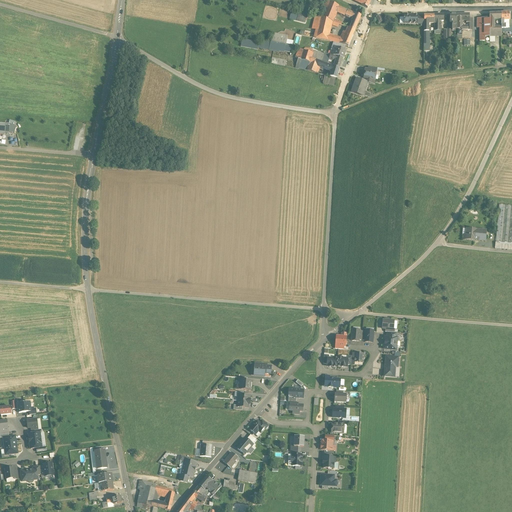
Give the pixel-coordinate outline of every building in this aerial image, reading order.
[(338,7),(325,1),(322,7),(327,9),(323,19),(332,22),(333,20),(336,12),(338,7)] [(350,12),(338,7),(336,12),(348,17),(350,12)] [(308,16),(292,11),(290,20),(306,24),(308,16)] [(361,17),(352,14),(353,13),(350,12),(348,17),(352,18),(350,23),(352,23),(350,29),(355,31),(361,17)] [(501,13),(489,14),(489,17),(489,18),(489,19),(489,28),(494,28),(493,20),(501,20),(501,13)] [(509,13),(501,13),(501,21),(509,21),(509,13)] [(443,15),(435,16),(435,28),(439,28),(439,23),(441,23),(441,21),(443,21),(443,15)] [(469,15),(457,15),(457,20),(457,29),(462,29),(462,27),(462,20),(469,20),(469,15)] [(418,16),(404,16),(404,19),(404,20),(404,24),(417,24),(417,17),(418,17),(418,16)] [(434,16),(424,16),(424,17),(424,21),(424,29),(428,29),(428,21),(434,20),(434,16)] [(332,22),(323,19),(320,18),(316,39),(322,40),(327,41),(332,42),(339,44),(341,40),(331,37),(328,36),(329,33),(331,26),(332,22)] [(489,19),(477,19),(476,28),(480,28),(480,41),(484,41),(484,37),(489,37),(489,34),(489,28),(489,19)] [(462,27),(462,29),(462,30),(468,31),(468,29),(472,29),(472,20),(469,20),(469,27),(462,27)] [(347,33),(344,32),(341,40),(339,44),(346,46),(348,47),(355,31),(350,29),(349,29),(347,33)] [(273,35),(271,43),(286,45),(287,37),(273,35)] [(287,37),(286,45),(293,47),(294,41),(295,37),(290,36),(289,38),(287,37)] [(259,44),(242,40),(241,48),(257,51),(258,48),(259,44)] [(271,42),(259,40),(259,44),(258,48),(269,51),(271,43),(271,42)] [(286,45),(271,43),(269,51),(278,53),(278,52),(284,53),(284,52),(289,53),(290,53),(291,51),(293,51),(294,47),(293,47),(286,45)] [(346,46),(339,44),(333,43),(331,51),(334,52),(333,56),(343,59),(344,59),(346,51),(345,51),(346,46)] [(313,54),(303,52),(299,64),(298,69),(299,69),(307,71),(309,67),(310,64),(311,59),(312,59),(313,54)] [(343,59),(331,56),(329,60),(335,61),(335,62),(337,62),(335,68),(339,70),(343,59)] [(312,59),(311,59),(310,64),(324,69),(326,64),(312,59)] [(335,68),(326,64),(324,69),(330,72),(332,74),(330,78),(337,79),(339,70),(335,68)] [(368,70),(365,70),(364,78),(375,80),(376,72),(368,71),(368,70)] [(335,86),(337,79),(330,78),(327,77),(325,83),(335,86)] [(363,82),(356,79),(351,93),(362,96),(367,83),(363,82)] [(9,124),(0,124),(0,135),(9,133),(14,134),(17,127),(9,124)] [(511,206),(499,205),(495,249),(511,250),(511,206)] [(476,230),(467,229),(466,235),(464,235),(464,240),(475,241),(485,242),(486,232),(476,231),(476,230)] [(394,322),(383,321),(382,329),(386,330),(393,330),(394,322)] [(360,331),(353,331),(352,333),(351,334),(351,335),(352,336),(352,341),(359,342),(359,332),(360,331)] [(373,332),(366,331),(365,332),(365,341),(365,343),(372,343),(373,332)] [(341,337),(337,337),(335,338),(335,341),(336,341),(335,346),(343,347),(345,347),(346,338),(346,334),(342,334),(341,337)] [(387,338),(385,338),(384,349),(396,350),(397,339),(396,339),(387,338)] [(363,355),(355,354),(355,357),(354,363),(363,363),(363,359),(364,359),(364,356),(363,356),(363,355)] [(341,358),(338,357),(338,358),(337,367),(341,367),(341,368),(345,368),(345,367),(347,367),(347,365),(348,359),(347,359),(343,359),(341,358)] [(328,359),(327,365),(327,367),(329,367),(332,368),(332,367),(337,368),(337,367),(338,358),(334,358),(333,359),(328,359)] [(398,359),(386,358),(384,377),(394,378),(395,368),(397,368),(398,359)] [(263,367),(255,366),(254,376),(264,377),(264,374),(270,375),(271,367),(263,367)] [(340,380),(329,379),(329,386),(328,386),(328,387),(328,388),(332,388),(333,388),(339,388),(340,380)] [(247,381),(240,381),(239,386),(241,386),(240,390),(251,391),(251,386),(250,386),(251,382),(247,381)] [(304,391),(289,390),(288,398),(296,398),(303,399),(304,391)] [(336,394),(335,394),(334,403),(346,404),(346,395),(343,395),(336,394)] [(296,406),(290,405),(290,406),(289,411),(293,412),(293,415),(299,415),(299,412),(302,412),(303,406),(296,406)] [(10,407),(0,408),(1,416),(11,414),(10,407)] [(335,410),(333,410),(332,418),(338,418),(339,419),(341,419),(342,419),(343,419),(343,416),(345,416),(346,411),(343,410),(335,410)] [(37,420),(27,421),(28,429),(31,428),(38,427),(37,420)] [(262,421),(259,423),(258,423),(256,423),(249,430),(254,435),(258,430),(261,433),(265,428),(266,429),(269,426),(262,421)] [(338,424),(332,424),(331,433),(343,434),(344,425),(338,424)] [(35,434),(29,435),(30,449),(36,449),(41,448),(40,434),(35,434)] [(250,435),(247,440),(253,445),(257,441),(250,435)] [(9,437),(3,438),(5,455),(17,454),(15,437),(9,437)] [(304,439),(294,438),(294,447),(300,448),(304,448),(304,439)] [(245,441),(240,442),(241,446),(238,449),(241,452),(242,452),(245,455),(253,445),(247,440),(245,441)] [(325,442),(323,442),(321,444),(320,450),(331,451),(332,442),(325,442)] [(202,446),(200,446),(200,457),(211,458),(211,447),(202,446)] [(102,451),(95,452),(93,453),(95,470),(97,470),(101,470),(107,469),(105,451),(102,451)] [(223,463),(230,469),(236,462),(235,461),(236,460),(238,461),(240,459),(232,453),(223,463)] [(300,456),(292,455),(292,459),(291,459),(291,462),(292,463),(292,467),(301,467),(301,463),(302,463),(302,460),(302,456),(300,456)] [(328,460),(322,460),(324,460),(323,469),(327,469),(328,470),(330,470),(331,469),(333,469),(334,463),(335,463),(335,458),(330,458),(329,458),(328,460)] [(189,462),(184,461),(184,462),(182,469),(194,472),(196,464),(189,462)] [(52,464),(43,465),(44,466),(45,475),(45,477),(53,476),(53,474),(54,473),(53,471),(52,471),(52,464)] [(33,468),(34,470),(21,472),(22,482),(28,481),(28,482),(30,484),(32,483),(34,482),(33,481),(37,480),(37,476),(40,475),(39,467),(33,468)] [(17,471),(14,471),(14,469),(5,470),(6,479),(14,478),(15,480),(19,480),(17,471)] [(194,472),(182,469),(180,477),(187,479),(188,476),(192,478),(194,472)] [(258,474),(253,473),(240,471),(238,481),(256,485),(258,474)] [(102,475),(98,476),(99,484),(100,484),(102,484),(112,482),(111,474),(102,475)] [(328,476),(321,476),(320,487),(322,487),(328,488),(337,488),(337,481),(334,481),(335,477),(328,476)] [(207,477),(199,486),(204,490),(208,486),(209,486),(207,484),(210,480),(207,477)] [(212,481),(209,486),(208,486),(210,488),(208,491),(210,493),(212,495),(213,496),(221,488),(212,481)] [(112,482),(102,484),(102,487),(100,487),(101,492),(113,491),(112,482)] [(142,482),(140,491),(145,492),(146,487),(155,490),(156,487),(156,486),(142,482)] [(204,490),(199,486),(194,492),(200,495),(202,492),(204,490)] [(155,490),(146,487),(145,492),(142,505),(146,506),(151,507),(153,502),(154,495),(155,490)] [(173,491),(156,487),(155,490),(154,495),(167,499),(167,502),(172,503),(174,494),(173,494),(173,491)] [(136,508),(141,509),(142,505),(145,492),(140,491),(136,508)] [(200,495),(194,492),(191,495),(195,497),(200,500),(205,503),(206,500),(207,498),(203,497),(200,495)] [(120,497),(112,498),(113,502),(113,505),(122,503),(120,497)] [(187,500),(179,510),(184,511),(185,511),(186,511),(190,508),(192,510),(194,508),(195,507),(192,505),(192,504),(191,503),(187,500)] [(172,503),(167,502),(166,505),(153,502),(151,507),(165,510),(170,511),(172,503)]
